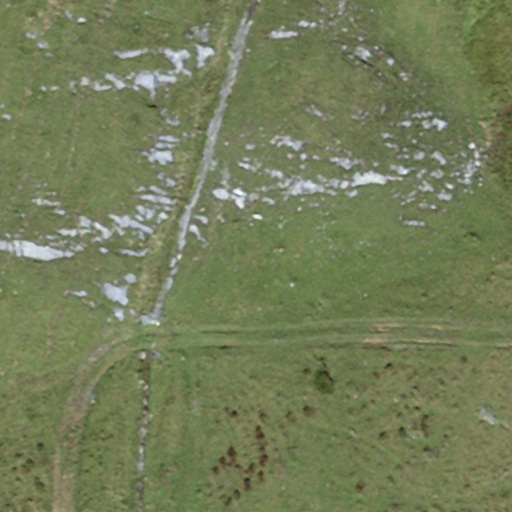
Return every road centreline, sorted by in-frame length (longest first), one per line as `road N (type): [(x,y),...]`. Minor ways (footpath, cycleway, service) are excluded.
road 1 (track): [(80,382),(106,357),(145,342),(196,347),(369,333),(511,339)]
road 2 (track): [(64,511),(68,427),(80,382)]
